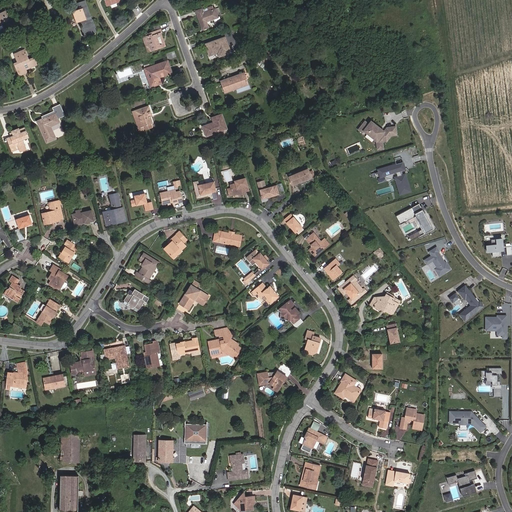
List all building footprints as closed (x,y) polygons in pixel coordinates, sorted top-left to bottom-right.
[(87,37),(97,34),(89,7),(75,12),(78,23),(82,22),(87,37)] [(196,13),(203,31),(209,28),(207,22),(215,19),(216,22),(221,20),(220,17),(218,18),(214,7),(210,9),(211,12),(204,14),(203,11),(196,13)] [(3,25),(18,18),(16,15),(14,15),(9,11),(0,14),(0,29),(4,28),(3,25)] [(150,38),(143,41),(148,56),(166,49),(161,36),(163,36),(161,31),(149,35),(150,38)] [(226,38),(205,46),(209,57),(218,54),(222,53),(224,57),(231,54),(226,38)] [(27,71),(38,66),(35,59),(30,61),(25,51),(16,55),(19,63),(16,64),(21,77),(28,73),(27,71)] [(173,74),(169,63),(146,71),(153,89),(162,85),(160,79),(173,74)] [(223,84),(227,95),(237,91),(248,86),(244,75),(240,76),(240,75),(235,77),(236,80),(223,84)] [(149,106),(135,110),(137,116),(139,115),(143,126),(152,123),(149,114),(151,113),(149,106)] [(44,118),(45,120),(55,115),(58,121),(60,120),(58,116),(62,114),(64,118),(65,118),(60,107),(53,110),(54,113),(44,118)] [(45,120),(38,124),(47,144),(56,141),(51,129),(60,126),(58,121),(55,115),(45,120)] [(205,129),(208,139),(228,132),(223,117),(214,120),(216,126),(205,129)] [(397,134),(396,126),(387,127),(385,131),(372,121),(369,124),(365,121),(359,129),(361,131),(364,131),(377,141),(383,142),(385,140),(387,141),(392,135),(397,134)] [(19,146),(20,150),(21,153),(26,151),(22,141),(29,139),(25,130),(10,135),(12,138),(7,139),(12,153),(16,151),(15,148),(19,146)] [(406,170),(403,162),(396,164),(378,170),(381,178),(397,173),(398,176),(395,177),(401,195),(411,191),(406,174),(402,175),(401,171),(406,170)] [(305,169),(288,176),(291,183),(297,180),(305,177),(308,176),(305,169)] [(235,193),(242,191),(247,190),(243,178),(233,181),(234,184),(227,185),(228,189),(229,194),(235,193)] [(196,185),(197,189),(194,190),(195,195),(198,194),(198,195),(214,192),(212,181),(196,185)] [(263,188),(257,189),(260,198),(277,193),(275,185),(263,188)] [(176,202),(176,204),(181,203),(178,192),(174,193),(174,190),(158,194),(161,205),(165,205),(166,206),(169,205),(169,204),(176,202)] [(114,192),(106,194),(109,205),(112,205),(112,208),(104,210),(107,223),(112,222),(112,221),(116,220),(117,221),(123,220),(120,207),(118,207),(114,192)] [(143,193),(132,195),(133,200),(134,206),(142,204),(143,211),(151,209),(149,202),(145,203),(143,193)] [(60,218),(58,209),(56,205),(59,204),(58,200),(55,201),(48,202),(49,206),(50,211),(39,214),(41,224),(48,222),(48,221),(60,218)] [(433,229),(420,203),(396,216),(401,224),(416,216),(423,228),(425,233),(433,229)] [(91,219),(88,209),(79,211),(78,208),(73,210),(74,212),(70,214),(73,224),(91,219)] [(289,212),(282,219),(293,232),(300,226),(289,212)] [(16,229),(29,224),(26,214),(13,219),(16,229)] [(410,241),(425,233),(423,228),(408,237),(410,241)] [(217,237),(216,241),(237,245),(239,233),(233,232),(231,231),(231,233),(227,232),(227,231),(226,230),(219,229),(218,233),(212,232),(211,236),(217,237)] [(323,238),(319,240),(312,231),(305,238),(311,245),(307,249),(313,256),(327,243),(323,238)] [(178,232),(175,235),(180,242),(181,243),(184,240),(178,232)] [(170,241),(167,243),(162,247),(169,258),(178,251),(177,250),(175,247),(180,242),(175,235),(174,234),(168,238),(170,241)] [(64,244),(63,247),(61,245),(57,251),(59,252),(56,256),(65,261),(75,245),(64,238),(62,242),(64,244)] [(492,244),(485,244),(485,252),(492,252),(493,256),(501,256),(501,251),(503,251),(502,238),(491,238),(492,244)] [(181,243),(180,242),(175,247),(177,250),(183,246),(181,243)] [(445,263),(438,252),(439,251),(436,247),(429,252),(431,256),(424,260),(427,265),(433,261),(437,268),(436,268),(440,275),(450,269),(446,262),(445,263)] [(259,268),(267,262),(263,258),(261,255),(257,251),(256,251),(253,248),(243,256),(247,260),(250,257),(259,268)] [(133,274),(146,282),(148,279),(146,277),(156,261),(141,252),(137,259),(143,263),(137,271),(135,270),(133,274)] [(322,267),(327,273),(331,278),(341,271),(335,264),(338,261),(334,256),(325,264),(322,267)] [(56,282),(60,284),(65,275),(57,271),(58,269),(51,265),(48,270),(52,272),(51,273),(49,273),(47,277),(50,279),(47,284),(51,286),(54,283),(56,282)] [(244,281),(252,274),(249,270),(240,277),(242,279),(240,280),(242,282),(243,281),(244,281)] [(352,275),(336,287),(339,290),(341,288),(344,291),(348,297),(346,299),(349,302),(364,290),(362,288),(360,289),(353,280),(355,279),(352,275)] [(18,280),(12,276),(9,281),(12,283),(10,288),(7,293),(5,292),(3,295),(17,303),(23,291),(20,290),(21,288),(15,285),(18,280)] [(192,296),(201,301),(205,294),(193,287),(196,282),(191,279),(188,284),(177,301),(183,305),(188,296),(191,298),(192,296)] [(258,288),(261,291),(269,301),(277,294),(273,289),(272,290),(270,288),(271,287),(268,283),(262,287),(261,285),(262,284),(259,280),(251,287),(255,291),(258,288)] [(475,299),(464,286),(458,291),(464,299),(465,298),(471,305),(459,314),(464,321),(483,306),(479,302),(478,303),(475,299)] [(137,308),(142,300),(144,302),(147,297),(132,288),(130,293),(129,293),(127,294),(125,293),(122,299),(126,301),(128,307),(132,306),(137,308)] [(380,308),(382,307),(384,307),(384,309),(389,312),(393,313),(398,304),(392,300),(393,297),(394,296),(386,291),(384,295),(373,296),(370,300),(374,303),(373,305),(379,308),(380,308)] [(455,292),(449,297),(453,302),(460,297),(455,292)] [(186,306),(191,298),(188,296),(183,305),(186,306)] [(52,317),(56,312),(55,311),(57,307),(58,308),(59,305),(49,299),(46,302),(43,308),(38,317),(41,319),(48,323),(50,320),(50,319),(52,317)] [(288,299),(279,306),(278,314),(280,316),(288,318),(290,322),(296,318),(296,315),(295,312),(295,311),(292,307),(290,308),(289,306),(290,304),(290,302),(288,299)] [(497,317),(485,317),(485,329),(490,329),(490,327),(497,327),(497,331),(498,331),(498,335),(502,335),(502,338),(506,338),(506,315),(500,315),(500,317),(497,317)] [(387,323),(389,342),(399,340),(397,321),(387,323)] [(226,324),(216,326),(217,332),(218,333),(222,333),(223,337),(219,338),(218,336),(207,338),(211,355),(219,353),(221,346),(226,345),(230,349),(233,346),(237,349),(240,345),(235,341),(236,339),(229,334),(231,332),(226,324)] [(302,348),(314,351),(318,337),(310,336),(311,331),(304,329),(302,337),(305,338),(302,348)] [(175,339),(168,341),(171,356),(178,355),(177,351),(190,349),(198,348),(195,335),(191,335),(191,337),(183,339),(183,340),(180,341),(175,341),(175,339)] [(147,353),(143,354),(146,365),(158,362),(155,349),(158,349),(156,338),(151,339),(152,342),(145,343),(146,349),(147,353)] [(123,357),(127,356),(124,343),(103,348),(105,354),(105,358),(106,359),(115,356),(116,361),(116,363),(124,362),(123,357)] [(233,354),(237,349),(233,346),(230,349),(226,345),(221,346),(233,354)] [(75,362),(77,374),(85,372),(85,376),(96,374),(92,352),(82,354),(83,361),(75,362)] [(370,352),(371,366),(381,367),(381,353),(370,352)] [(129,364),(127,356),(123,357),(124,362),(116,363),(117,367),(129,364)] [(71,375),(77,374),(75,362),(69,363),(71,375)] [(26,386),(27,375),(25,364),(19,365),(21,374),(11,373),(10,377),(7,376),(5,389),(9,390),(9,386),(10,384),(26,386)] [(502,369),(489,369),(489,372),(482,372),(482,378),(486,378),(486,382),(492,382),(492,386),(492,389),(494,389),(494,398),(502,398),(501,386),(500,386),(500,382),(498,382),(498,378),(496,378),(496,376),(498,376),(498,375),(502,375),(502,369)] [(273,374),(267,370),(257,371),(259,381),(268,381),(270,378),(274,381),(272,384),(277,387),(285,376),(276,370),(273,374)] [(345,373),(341,379),(342,380),(335,390),(343,395),(344,393),(345,391),(346,388),(349,390),(347,392),(354,396),(360,388),(353,384),(350,382),(352,377),(345,373)] [(123,382),(130,381),(129,374),(122,375),(123,382)] [(53,378),(44,381),(45,389),(65,385),(62,375),(53,376),(53,378)] [(203,386),(188,391),(191,399),(206,394),(203,386)] [(416,408),(407,406),(405,417),(402,416),(400,427),(405,428),(407,421),(409,421),(410,418),(414,419),(413,427),(422,428),(424,413),(415,412),(416,408)] [(375,413),(373,418),(379,420),(378,427),(386,429),(388,420),(383,419),(385,410),(376,408),(375,413)] [(471,411),(450,411),(450,422),(459,422),(460,424),(467,424),(468,422),(472,422),(481,431),(486,426),(475,415),(474,415),(473,414),(473,412),(471,411)] [(207,424),(185,424),(185,443),(207,444),(207,424)] [(312,446),(314,442),(316,438),(320,439),(323,433),(309,426),(307,430),(309,431),(306,436),(306,437),(303,442),(306,443),(312,446)] [(323,433),(320,439),(324,442),(328,435),(323,433)] [(80,434),(62,434),(61,461),(79,461),(80,434)] [(130,435),(130,460),(145,460),(146,434),(130,434),(130,435)] [(159,439),(159,461),(172,461),(172,439),(159,439)] [(241,451),(230,452),(231,460),(232,460),(233,465),(235,465),(235,468),(234,468),(228,469),(229,476),(248,473),(247,466),(242,467),(241,459),(242,459),(241,451)] [(364,463),(361,478),(372,480),(373,481),(377,459),(366,457),(365,463),(364,463)] [(314,478),(316,478),(320,463),(306,459),(304,465),(307,466),(305,474),(302,473),(300,482),(313,485),(314,478)] [(393,479),(408,482),(410,472),(395,469),(388,468),(385,481),(392,483),(393,479)] [(470,480),(477,478),(475,470),(465,473),(466,476),(458,478),(456,475),(447,478),(449,484),(458,481),(462,493),(468,491),(468,494),(476,492),(473,484),(471,485),(470,480)] [(79,475),(60,475),(59,511),(77,511),(79,475)] [(293,492),(290,507),(300,509),(303,494),(293,492)] [(254,494),(245,494),(238,495),(235,499),(236,503),(240,507),(243,504),(246,505),(246,508),(252,507),(252,502),(250,503),(250,500),(252,500),(254,498),(254,494)]
